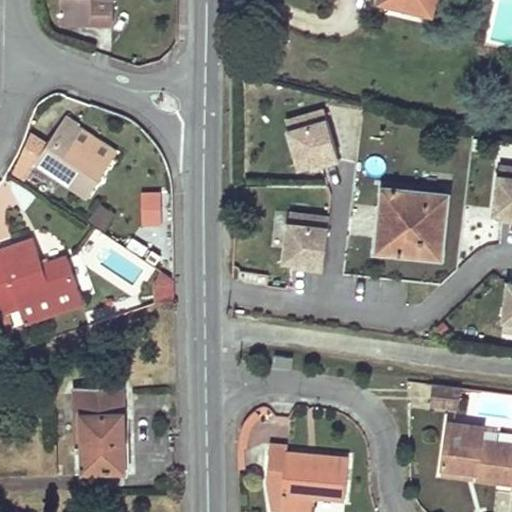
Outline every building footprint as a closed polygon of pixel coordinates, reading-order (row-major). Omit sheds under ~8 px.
[(59,0),(59,22),(111,24),(112,0),(59,0)] [(381,0),(430,12),(433,0),(381,0)] [(338,159),(323,109),(305,114),(308,124),(288,130),(299,166),(320,159),(322,164),(338,159)] [(111,161),(71,134),(76,126),(79,123),(66,114),(46,143),(34,135),(11,171),(22,179),(34,161),(86,198),(111,161)] [(308,124),(305,114),(285,120),(288,130),(308,124)] [(76,126),(71,134),(111,161),(117,153),(76,126)] [(322,164),(320,159),(308,164),(310,168),(322,164)] [(511,165),(498,163),(497,173),(511,174),(511,165)] [(511,174),(497,173),(493,211),(502,212),(511,213),(511,174)] [(381,185),(377,223),(384,224),(382,250),(439,256),(446,192),(381,185)] [(162,189),(144,189),(144,224),(162,223),(162,189)] [(107,228),(118,212),(99,201),(89,217),(107,228)] [(309,224),(310,214),(290,212),(288,222),(309,224)] [(323,269),(328,216),(310,214),(309,224),(288,222),(284,259),(293,261),(306,262),(305,267),(323,269)] [(377,223),(375,249),(382,250),(384,224),(377,223)] [(0,249),(0,314),(19,308),(77,288),(67,256),(41,264),(33,238),(0,249)] [(175,276),(156,277),(157,299),(176,298),(175,276)] [(511,282),(507,281),(503,320),(511,320),(511,282)] [(77,288),(19,308),(24,323),(83,304),(77,288)] [(511,330),(511,320),(503,320),(501,330),(511,330)] [(270,364),(291,367),(292,356),(272,353),(270,364)] [(454,405),(457,384),(433,380),(429,401),(454,405)] [(74,394),(75,415),(81,414),(82,473),(125,471),(122,385),(74,387),(74,394)] [(260,416),(254,410),(251,412),(248,416),(255,422),(260,416)] [(245,448),(248,430),(255,422),(248,416),(244,421),(241,428),(237,437),(236,448),(245,448)] [(447,421),(440,466),(475,471),(474,478),(511,483),(511,486),(511,442),(481,439),(483,425),(447,421)] [(268,441),(265,477),(282,479),(279,505),(282,506),(282,511),(293,511),(311,511),(313,495),(343,498),(348,457),(286,450),(286,442),(268,441)] [(440,466),(440,472),(474,478),(475,471),(440,466)] [(279,505),(282,479),(265,477),(269,504),(279,505)]
